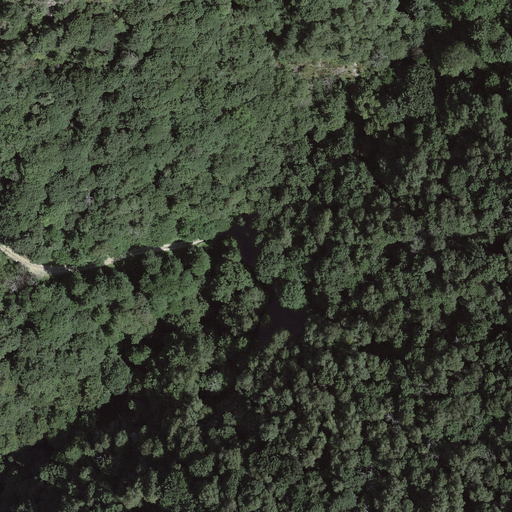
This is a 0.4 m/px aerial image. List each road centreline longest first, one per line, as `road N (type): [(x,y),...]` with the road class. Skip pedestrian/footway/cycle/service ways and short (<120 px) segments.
road 1 (track): [(281,331),(284,315),(258,242),(239,227),(185,247),(61,270),(39,270),(0,247)]
road 2 (track): [(281,331),(257,348),(228,409),(182,449),(165,511)]
